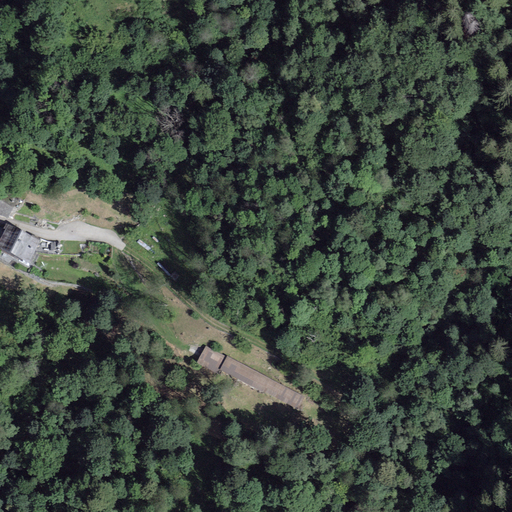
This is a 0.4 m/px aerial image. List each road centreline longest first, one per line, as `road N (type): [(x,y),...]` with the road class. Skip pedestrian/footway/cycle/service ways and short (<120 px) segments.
road 1 (track): [(288,0),(282,79),(301,156),(372,194),(422,249),(263,224),(180,175),(196,242),(234,330)]
road 2 (track): [(122,246),(219,324),(346,388)]
road 3 (track): [(122,246),(128,274),(163,334),(199,373)]
road 4 (residential): [(0,219),(122,246)]
